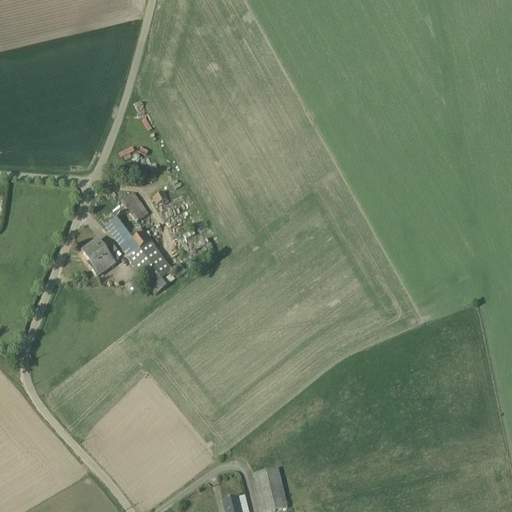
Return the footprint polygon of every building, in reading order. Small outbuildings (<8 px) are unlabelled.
[(164,193),(152,200),(155,207),(168,201),(164,193)] [(127,212),(105,228),(155,297),(166,289),(161,282),(172,274),(177,280),(193,269),(187,260),(171,271),(136,224),(148,216),(133,195),(121,204),(127,212)] [(200,216),(193,220),(197,227),(204,222),(200,216)] [(98,242),(82,253),(89,263),(86,265),(97,280),(116,266),(115,264),(119,261),(114,255),(117,253),(112,246),(105,251),(98,242)] [(136,279),(124,288),(130,296),(142,287),(136,279)] [(261,511),(275,511),(287,509),(278,469),(253,476),(261,511)] [(248,511),(244,497),(221,502),(223,511),(248,511)]
